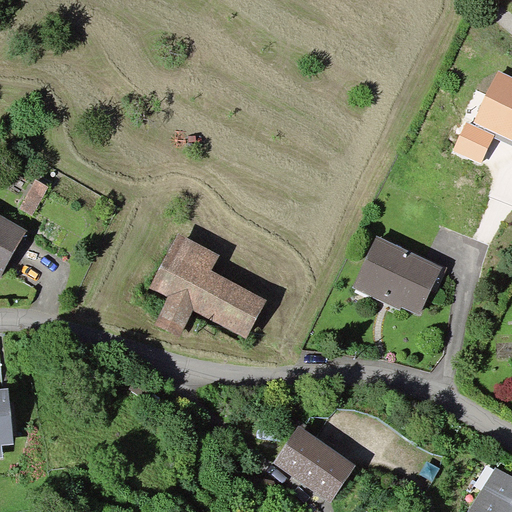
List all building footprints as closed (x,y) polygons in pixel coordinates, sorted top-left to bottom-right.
[(511,82),(498,75),(474,124),(511,142),(511,82)] [(467,121),(453,151),(481,164),(495,135),(467,121)] [(48,185),(34,177),(19,207),(33,215),(48,185)] [(0,212),(0,274),(1,275),(28,229),(0,212)] [(181,233),(152,286),(172,296),(158,323),(181,336),(196,309),(249,338),(269,301),(214,271),(222,255),(181,233)] [(378,236),(357,283),(420,312),(442,265),(378,236)] [(11,391),(0,391),(0,458),(2,459),(1,444),(14,444),(11,391)] [(300,428),(275,464),(329,503),(355,467),(300,428)] [(511,511),(511,478),(495,470),(471,511),(511,511)]
